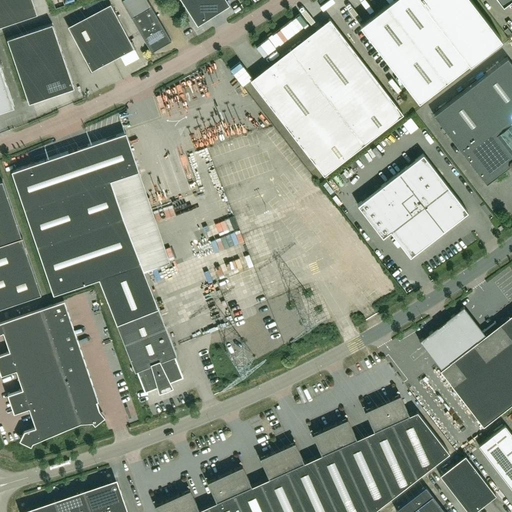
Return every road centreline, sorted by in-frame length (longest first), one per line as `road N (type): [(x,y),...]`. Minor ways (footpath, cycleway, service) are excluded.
road 1 (tertiary): [(0,486),(125,447),(313,368),(511,246)]
road 2 (unclassified): [(0,145),(175,65),(279,0)]
road 3 (unknown): [(216,410),(173,283)]
road 4 (unknown): [(140,81),(181,200)]
